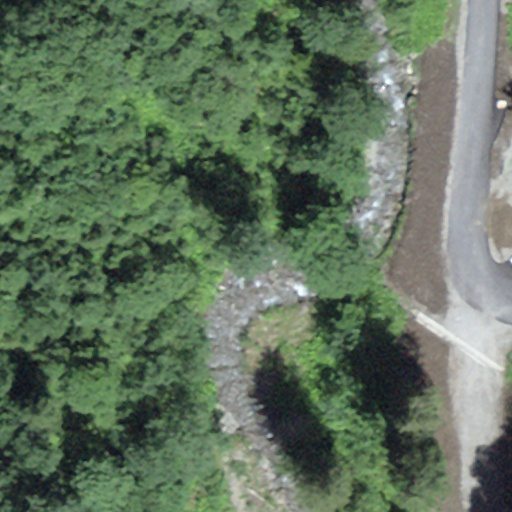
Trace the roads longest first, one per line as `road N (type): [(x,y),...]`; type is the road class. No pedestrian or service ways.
road 1 (unclassified): [(511,295),(488,285),(457,242),(451,181),(479,0)]
road 2 (track): [(475,511),(488,285)]
